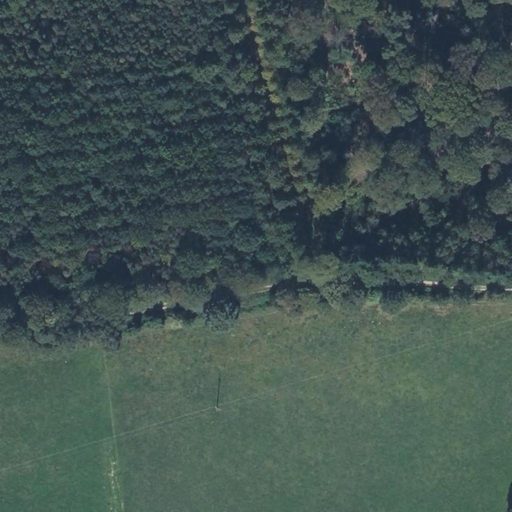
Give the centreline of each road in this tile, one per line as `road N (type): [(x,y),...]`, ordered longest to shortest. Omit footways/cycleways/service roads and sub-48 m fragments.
road 1 (track): [(511,287),(322,281),(86,322),(0,321)]
road 2 (track): [(322,281),(242,0)]
